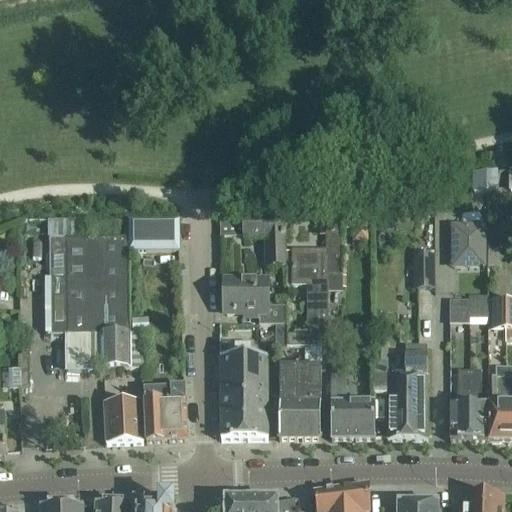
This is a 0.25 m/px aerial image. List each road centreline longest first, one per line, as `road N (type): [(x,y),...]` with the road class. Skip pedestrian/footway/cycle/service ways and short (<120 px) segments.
road 1 (secondary): [(200,477),(511,476)]
road 2 (residential): [(200,477),(197,195)]
road 3 (secondary): [(0,490),(200,477)]
